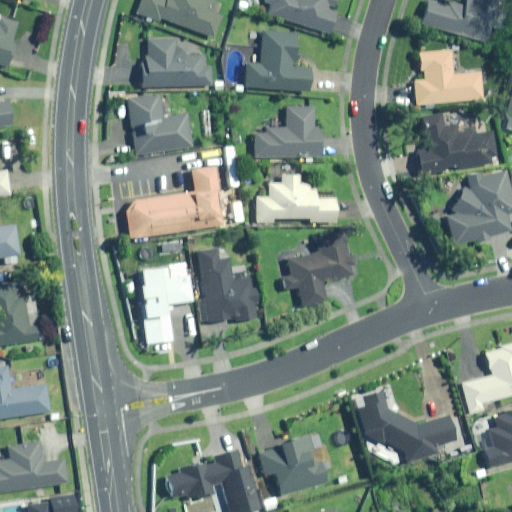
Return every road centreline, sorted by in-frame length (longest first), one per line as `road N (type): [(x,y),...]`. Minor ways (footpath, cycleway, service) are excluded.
road 1 (secondary): [(90,0),(71,102),(70,176),(105,409)]
road 2 (residential): [(105,409),(235,385),(432,307)]
road 3 (residential): [(432,307),(366,146),(364,73),(381,0)]
